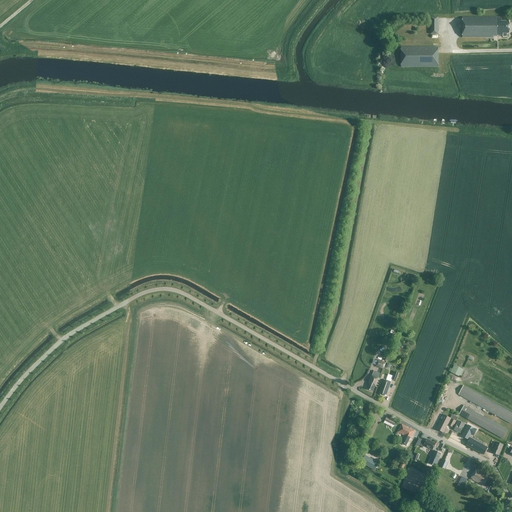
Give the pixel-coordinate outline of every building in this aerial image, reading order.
[(510,21),(501,21),(501,17),(462,17),(462,37),(493,37),(493,36),(497,36),(497,35),(503,35),(503,37),(507,37),(507,34),(510,34),(510,21)] [(401,67),(438,67),(438,47),(401,47),(401,67)] [(375,367),(384,369),(386,362),(378,360),(375,367)] [(451,372),(460,377),(463,370),(454,365),(451,372)] [(379,378),(371,375),(368,384),(369,384),(367,389),(372,391),(374,386),(376,387),(379,378)] [(391,382),(384,379),(380,392),(381,393),(380,395),(384,396),(385,394),(386,395),(391,382)] [(511,421),(511,412),(464,386),(458,395),(511,424),(511,421)] [(464,405),(459,414),(503,439),(508,430),(464,405)] [(448,425),(453,427),(456,421),(443,414),(436,429),(443,432),(445,427),(446,427),(448,425)] [(387,417),(385,421),(394,426),(396,421),(387,417)] [(460,433),(463,427),(465,424),(459,421),(454,430),(460,433)] [(415,431),(401,424),(397,432),(404,435),(400,443),(406,446),(410,437),(412,438),(415,431)] [(484,443),(483,445),(469,437),(471,434),(474,436),(477,430),(469,425),(462,436),(469,440),(466,445),(484,455),(488,448),(486,447),(488,445),(484,443)] [(424,445),(433,450),(436,444),(427,439),(426,442),(422,440),(419,445),(423,447),(424,445)] [(499,455),(503,445),(494,441),(492,447),(494,448),(492,452),(499,455)] [(450,449),(445,462),(449,463),(454,450),(450,449)] [(441,453),(434,450),(429,463),(436,466),(441,453)] [(365,455),(361,462),(375,471),(379,463),(365,455)] [(484,473),(476,468),(470,478),(484,486),(485,485),(490,488),(494,481),(489,478),(489,476),(489,475),(488,474),(486,475),(484,473)]
